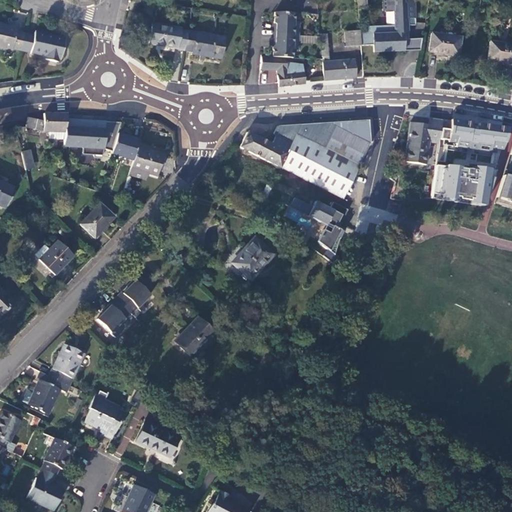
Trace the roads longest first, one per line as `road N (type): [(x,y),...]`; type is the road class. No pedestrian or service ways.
road 1 (residential): [(397,97),(370,215),(307,403),(258,499)]
road 2 (residential): [(194,166),(146,229),(0,373)]
road 3 (tertiary): [(257,103),(397,97)]
